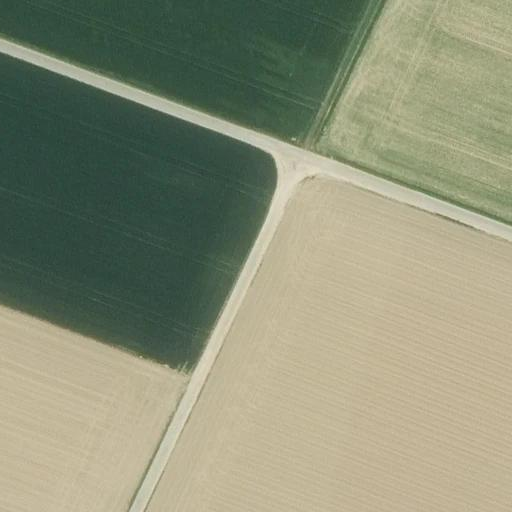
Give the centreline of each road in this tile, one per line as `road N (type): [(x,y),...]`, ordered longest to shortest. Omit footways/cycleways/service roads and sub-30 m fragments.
road 1 (track): [(0,48),(511,237)]
road 2 (track): [(300,159),(134,511)]
road 3 (track): [(300,159),(384,0)]
